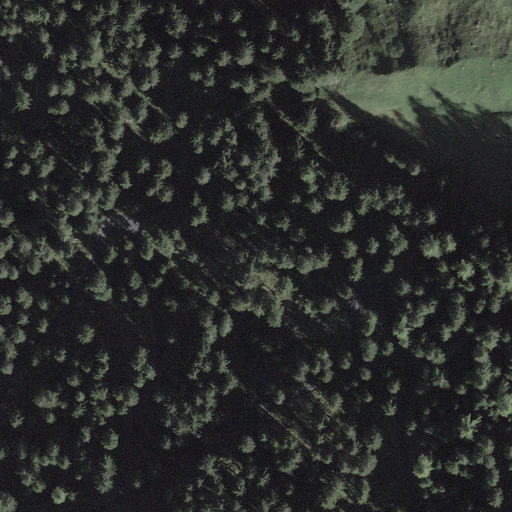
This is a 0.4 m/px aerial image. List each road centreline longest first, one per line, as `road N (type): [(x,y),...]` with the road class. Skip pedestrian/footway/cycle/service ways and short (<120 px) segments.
road 1 (track): [(0,388),(73,299),(108,230),(129,227),(161,346),(139,395),(135,440),(120,479),(134,496),(199,434),(343,372),(356,352),(355,301),(377,290),(387,298),(410,369),(402,435),(415,511)]
road 2 (track): [(123,224),(179,189),(176,71),(213,48),(247,0)]
road 3 (track): [(404,455),(455,379),(482,250),(503,222)]
